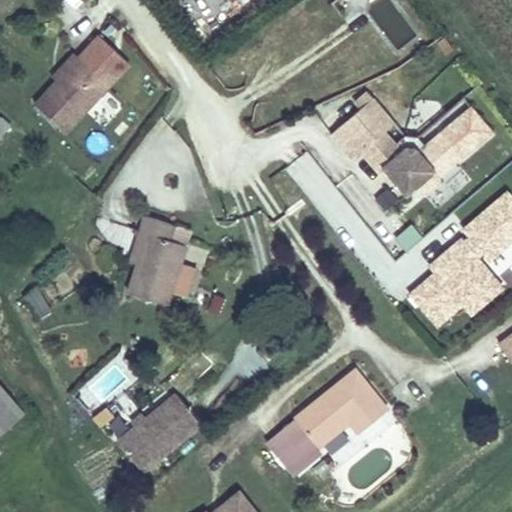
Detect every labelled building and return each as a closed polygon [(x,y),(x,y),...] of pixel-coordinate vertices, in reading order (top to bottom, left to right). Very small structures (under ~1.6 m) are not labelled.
[(57,67),(84,51),(81,45),(54,62),(57,67)] [(51,119),(120,78),(111,63),(97,72),(84,51),(57,67),(30,84),(51,119)] [(374,80),(328,113),(348,141),(359,134),(376,159),(380,156),(397,180),(412,170),(419,180),(437,168),(434,164),(474,136),(455,108),(426,130),(415,138),(396,132),(383,116),(393,109),(374,80)] [(475,94),(455,108),(474,136),(494,122),(475,94)] [(0,137),(13,124),(0,112),(0,137)] [(402,126),(396,132),(415,138),(426,130),(418,125),(410,123),(402,126)] [(334,224),(352,209),(306,155),(288,170),(334,224)] [(380,208),(400,200),(393,184),(374,193),(380,208)] [(511,248),(511,196),(509,193),(461,233),(466,238),(426,270),(432,277),(407,297),(437,333),(462,313),(468,320),(504,291),(486,269),(511,248)] [(141,200),(125,244),(132,248),(122,275),(158,287),(178,230),(160,224),(166,208),(141,200)] [(36,319),(53,311),(39,285),(23,293),(36,319)] [(511,335),(497,347),(511,367),(511,335)] [(348,360),(285,404),(305,434),(337,411),(344,422),(375,400),(348,360)] [(0,431),(31,408),(0,362),(0,431)] [(111,422),(95,438),(122,466),(176,413),(148,385),(120,413),(111,422)] [(111,422),(120,413),(116,409),(107,417),(111,422)] [(254,511),(240,494),(218,511),(254,511)]
